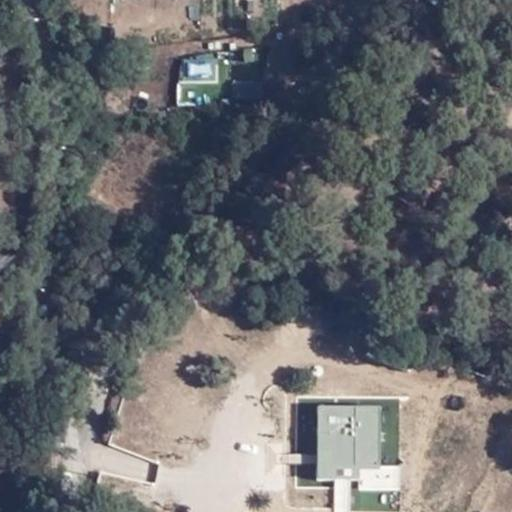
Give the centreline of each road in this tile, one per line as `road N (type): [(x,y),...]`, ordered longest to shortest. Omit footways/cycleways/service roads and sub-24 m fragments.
road 1 (unclassified): [(68,466),(99,373),(186,235),(316,81),(371,0)]
road 2 (unclassified): [(68,466),(28,326),(23,179),(0,107)]
